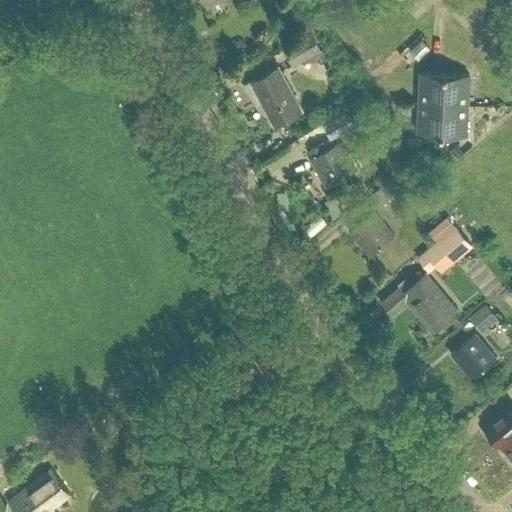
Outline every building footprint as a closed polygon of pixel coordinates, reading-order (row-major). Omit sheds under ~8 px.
[(283,46),(293,63),(301,59),(303,62),(321,52),(319,49),(321,49),(311,31),(283,46)] [(421,39),(412,47),(420,56),(429,48),(421,39)] [(328,61),(323,63),(328,73),(333,70),(328,61)] [(274,123),(302,108),(278,64),(248,80),(255,94),(257,93),(274,123)] [(420,70),(418,100),(443,101),(445,71),(420,70)] [(445,71),(443,101),(468,102),(469,72),(445,71)] [(417,130),(441,132),(443,101),(418,100),(417,130)] [(443,101),(441,132),(466,133),(468,102),(443,101)] [(323,123),(331,137),(343,130),(351,143),(362,137),(354,123),(355,123),(347,109),(323,123)] [(419,136),(407,136),(406,145),(419,146),(419,136)] [(326,185),(357,168),(375,158),(366,141),(348,150),(342,139),(326,147),(323,142),(309,149),(313,155),(311,156),(326,185)] [(456,143),(450,148),(458,157),(464,152),(456,143)] [(363,178),(353,183),(359,193),(369,188),(363,178)] [(389,179),(369,195),(378,205),(397,189),(389,179)] [(360,196),(359,193),(353,183),(353,182),(334,193),(341,207),(360,196)] [(348,228),(369,253),(394,232),(373,207),(348,228)] [(455,223),(417,255),(429,268),(446,253),(452,260),(471,243),(455,223)] [(420,268),(382,300),(393,313),(408,300),(433,329),(458,308),(426,270),(424,272),(420,268)] [(480,326),(495,315),(487,304),(472,316),(480,326)] [(451,351),(471,376),(496,355),(476,330),(451,351)] [(511,402),(510,401),(483,424),(484,426),(482,427),(482,430),(487,436),(490,436),(492,434),(501,445),(511,457),(511,402)] [(52,464),(7,497),(18,511),(51,511),(56,509),(54,506),(72,492),(52,464)]
